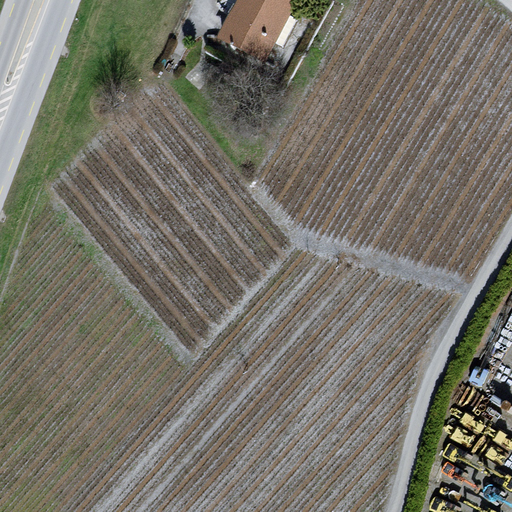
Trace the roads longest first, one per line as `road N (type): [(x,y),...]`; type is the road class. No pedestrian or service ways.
road 1 (track): [(394,511),(431,371),(511,228)]
road 2 (primary): [(41,0),(0,118)]
